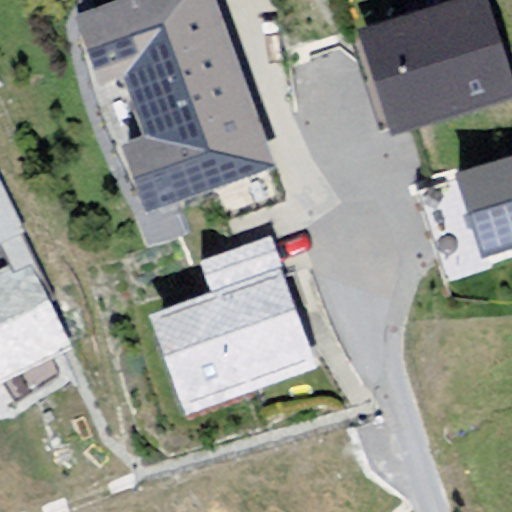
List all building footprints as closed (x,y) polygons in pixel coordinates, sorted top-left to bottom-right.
[(225,0),(170,0),(91,27),(112,89),(143,79),(167,148),(140,157),(162,220),(286,178),(225,0)] [(477,2),(360,40),(389,127),(505,90),(477,2)] [(511,246),(511,162),(423,190),(447,267),(511,246)] [(34,272),(0,194),(0,246),(16,281),(34,272)] [(223,299),(163,321),(197,416),(322,372),(278,248),(213,270),(223,299)] [(16,281),(0,288),(0,390),(74,354),(34,272),(16,281)]
